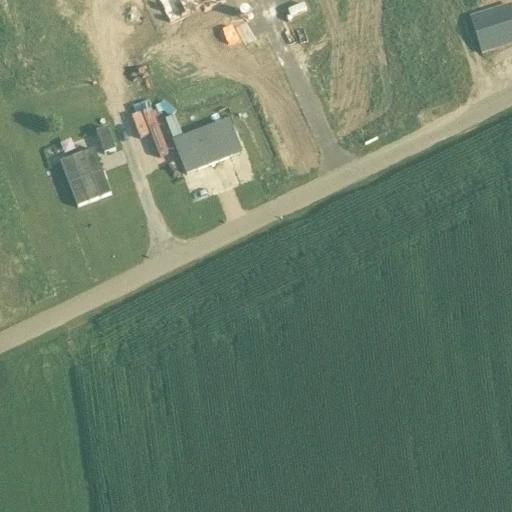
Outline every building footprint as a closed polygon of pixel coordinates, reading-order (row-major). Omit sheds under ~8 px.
[(25,0),(51,83),(87,72),(78,45),(95,40),(82,0),(25,0)] [(157,0),(170,28),(203,12),(205,16),(227,6),(224,0),(157,0)] [(481,56),(511,45),(511,11),(510,6),(470,19),(481,56)] [(321,10),(126,57),(144,131),(339,83),(321,10)] [(0,56),(0,84),(7,99),(5,100),(16,122),(54,104),(44,82),(42,83),(34,65),(37,63),(28,44),(0,56)] [(91,154),(59,166),(77,212),(109,199),(91,154)]
